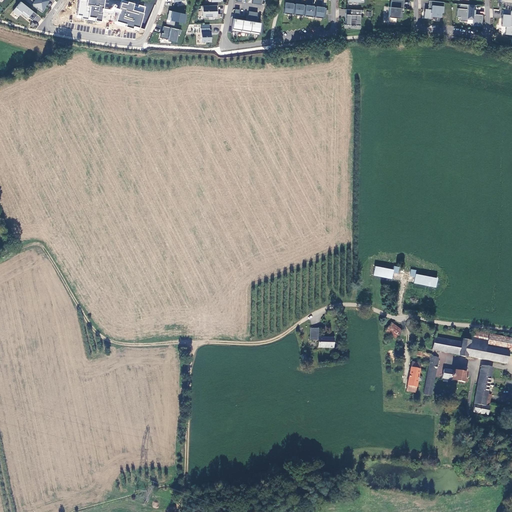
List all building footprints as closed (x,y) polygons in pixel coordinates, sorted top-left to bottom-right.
[(45,8),(44,6),(48,0),(35,0),(33,4),(38,8),(37,9),(42,13),(45,8)] [(102,19),(115,22),(115,24),(139,31),(145,7),(122,0),(121,0),(121,2),(113,0),(78,0),(77,14),(77,18),(102,22),(102,19)] [(293,15),(295,15),(297,5),(294,5),(294,4),(291,4),(291,0),(286,0),(285,15),(293,16),(293,15)] [(301,0),(297,0),(297,5),(295,15),(295,16),(303,17),(303,16),(306,16),(307,7),(304,6),(301,5),(301,0)] [(312,0),(307,0),(307,7),(306,16),(306,17),(313,18),(314,17),(316,18),(317,8),(315,7),(311,6),(312,0)] [(322,0),(318,0),(317,8),(316,18),(324,19),(324,18),(326,19),(328,9),(325,9),(325,8),(322,8),(322,0)] [(402,9),(404,9),(405,1),(394,0),(392,0),(392,8),(391,8),(390,23),(397,24),(398,19),(403,20),(404,13),(403,13),(402,13),(402,9)] [(13,12),(18,16),(20,13),(27,19),(28,18),(33,12),(21,2),(13,12)] [(431,2),(430,10),(430,13),(426,12),(426,19),(432,19),(433,17),(442,18),(443,13),(444,13),(445,3),(431,2)] [(477,11),(477,6),(462,4),(461,8),(469,8),(469,10),(459,9),(459,17),(462,18),(462,21),(469,22),(469,19),(475,20),(474,26),(483,26),(484,15),(477,15),(477,11)] [(219,7),(202,8),(202,11),(203,12),(204,19),(215,18),(216,21),(220,20),(221,16),(219,16),(217,16),(217,12),(219,12),(219,7)] [(348,10),(347,24),(347,26),(362,26),(363,11),(348,10)] [(511,22),(511,11),(504,10),(503,26),(511,26),(511,22)] [(169,11),(167,20),(184,24),(186,15),(169,11)] [(233,33),(242,34),(244,22),(238,21),(238,18),(240,19),(241,12),(236,11),(233,33)] [(37,15),(33,12),(28,18),(32,21),(37,15)] [(242,34),(251,35),(255,14),(250,13),(249,20),(251,20),(250,23),(244,22),(242,34)] [(259,14),(255,14),(251,35),(260,37),(262,24),(256,23),(256,21),(258,21),(259,14)] [(181,30),(163,26),(162,31),(164,31),(163,34),(161,33),(160,38),(168,40),(167,42),(176,43),(177,35),(180,35),(181,30)] [(211,34),(211,30),(202,30),(202,44),(212,44),(212,34),(211,34)] [(394,266),(393,269),(375,266),(373,275),(392,279),(393,273),(398,274),(399,267),(394,266)] [(414,283),(436,288),(438,278),(416,273),(414,283)] [(401,332),(391,324),(385,332),(395,340),(401,332)] [(470,338),(469,341),(469,343),(508,352),(511,352),(511,339),(489,335),(489,334),(474,331),(473,338),(470,338)] [(316,336),(310,335),(310,339),(310,340),(318,340),(318,348),(333,348),(333,338),(328,338),(328,340),(323,339),(323,338),(318,338),(316,338),(316,336)] [(435,337),(432,350),(459,355),(459,357),(466,358),(466,357),(505,365),(508,352),(469,343),(469,341),(462,340),(461,342),(435,337)] [(438,358),(431,356),(424,395),(431,397),(438,358)] [(418,377),(420,365),(412,363),(406,392),(415,394),(417,380),(418,381),(419,382),(420,382),(421,381),(422,380),(422,379),(422,378),(421,377),(420,377),(419,377),(418,377)] [(484,406),(491,372),(492,369),(481,367),(472,413),(487,416),(488,407),(484,406)] [(467,374),(444,370),(442,379),(443,379),(443,382),(447,383),(448,380),(465,384),(467,374)] [(491,372),(484,406),(488,407),(491,392),(506,394),(509,379),(505,374),(491,372)]
